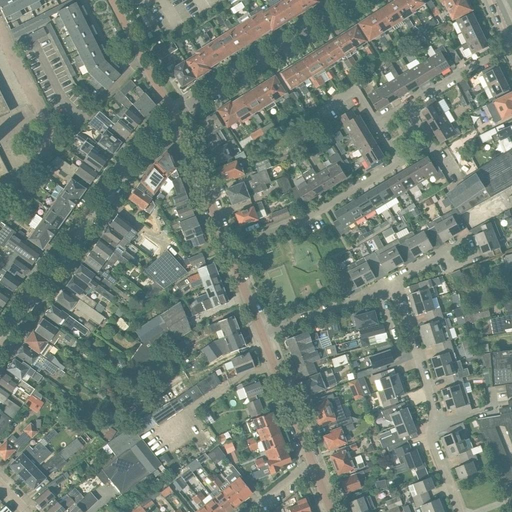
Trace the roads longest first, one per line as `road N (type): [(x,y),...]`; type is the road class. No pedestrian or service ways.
road 1 (residential): [(0,361),(119,182),(174,117)]
road 2 (residential): [(458,511),(431,441),(433,399),(392,282)]
road 3 (residential): [(174,117),(357,0)]
road 4 (residential): [(227,248),(301,220),(399,159)]
road 5 (residential): [(314,469),(260,329)]
road 6 (residential): [(227,248),(174,117)]
road 7 (residential): [(260,329),(392,282)]
road 8 (unknown): [(273,362),(226,382),(160,437)]
road 9 (residential): [(174,117),(112,0)]
road 10 (residential): [(405,105),(511,47)]
